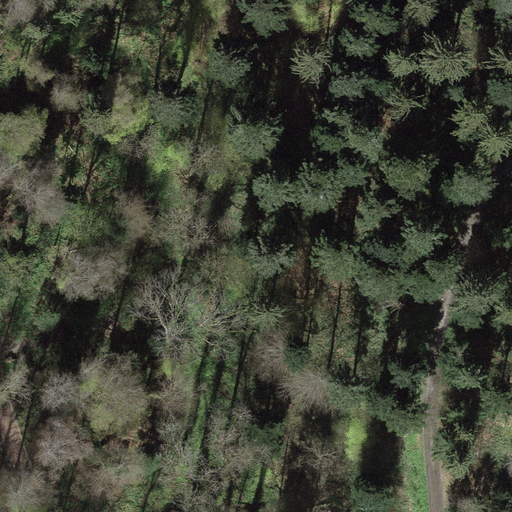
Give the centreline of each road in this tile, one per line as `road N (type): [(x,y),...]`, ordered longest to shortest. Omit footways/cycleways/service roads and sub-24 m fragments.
road 1 (track): [(511,164),(443,304),(433,370),(436,511)]
road 2 (track): [(40,511),(0,377)]
